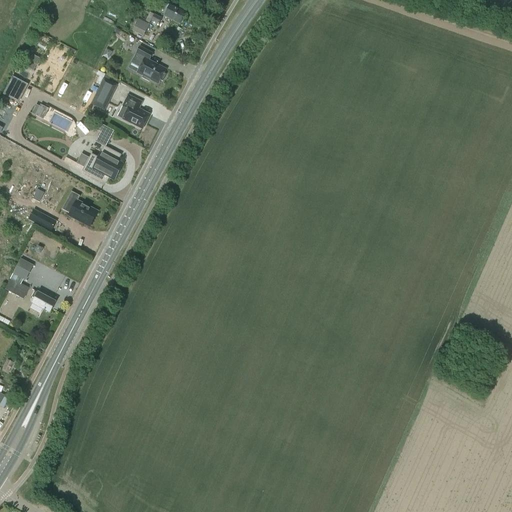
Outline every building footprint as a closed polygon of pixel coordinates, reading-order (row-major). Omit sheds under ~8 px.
[(170,5),(167,4),(165,7),(166,7),(162,14),(165,16),(164,16),(180,24),(186,13),(170,5)] [(162,19),(150,13),(145,23),(138,19),(133,29),(144,34),(151,21),(159,25),(162,19)] [(153,54),(139,47),(131,62),(140,67),(136,73),(142,76),(141,79),(149,83),(150,80),(158,85),(160,81),(162,82),(166,75),(164,74),(166,70),(149,61),(153,54)] [(108,59),(112,51),(106,48),(102,55),(108,59)] [(20,81),(13,77),(3,95),(10,99),(20,81)] [(104,111),(117,85),(104,79),(91,105),(104,111)] [(142,103),(127,96),(117,117),(142,130),(150,115),(139,110),(142,103)] [(40,107),(36,105),(31,114),(36,116),(40,107)] [(98,123),(94,129),(101,132),(104,126),(98,123)] [(93,156),(85,172),(107,184),(111,177),(116,180),(124,166),(118,163),(122,156),(106,148),(100,160),(93,156)] [(30,174),(21,195),(28,198),(31,190),(36,192),(34,199),(42,202),(46,192),(39,189),(41,184),(36,182),(38,177),(30,174)] [(73,196),(66,210),(69,211),(68,214),(90,225),(99,210),(81,200),(81,199),(73,196)] [(56,223),(34,211),(29,220),(51,231),(56,223)] [(21,260),(13,275),(25,282),(34,267),(21,260)] [(30,289),(12,279),(6,290),(23,300),(30,289)] [(50,313),(55,304),(34,293),(31,299),(34,301),(33,304),(50,313)] [(0,406),(4,408),(9,398),(3,395),(3,394),(0,392),(0,406)]
